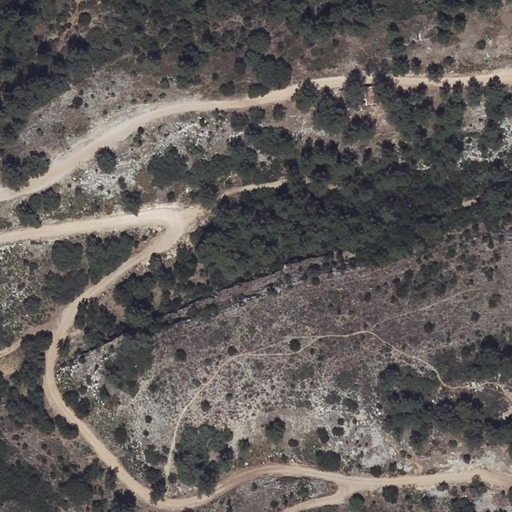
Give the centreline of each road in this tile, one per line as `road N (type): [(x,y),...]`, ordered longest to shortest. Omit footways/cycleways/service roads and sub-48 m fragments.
road 1 (track): [(511,480),(468,474),(371,482),(263,469),(191,501),(158,502),(49,390),(48,358),(66,320),(172,225),(153,214),(0,238)]
road 2 (track): [(511,71),(141,116),(36,181),(0,194)]
road 3 (track): [(172,225),(235,187),(425,183),(511,211)]
